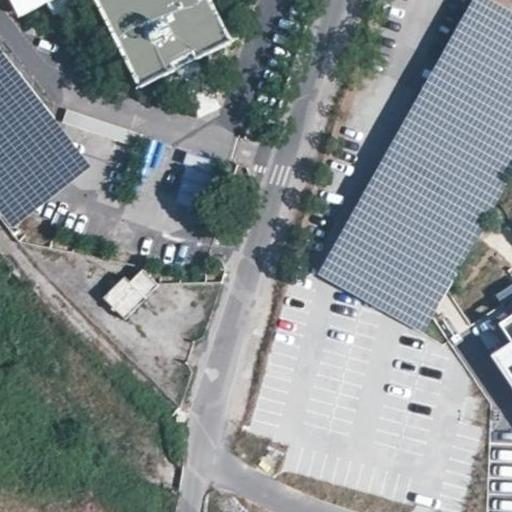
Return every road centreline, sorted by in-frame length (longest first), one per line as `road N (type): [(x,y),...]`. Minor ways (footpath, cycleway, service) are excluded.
road 1 (residential): [(201,412),(334,0)]
road 2 (track): [(194,452),(173,416),(58,307),(0,234)]
